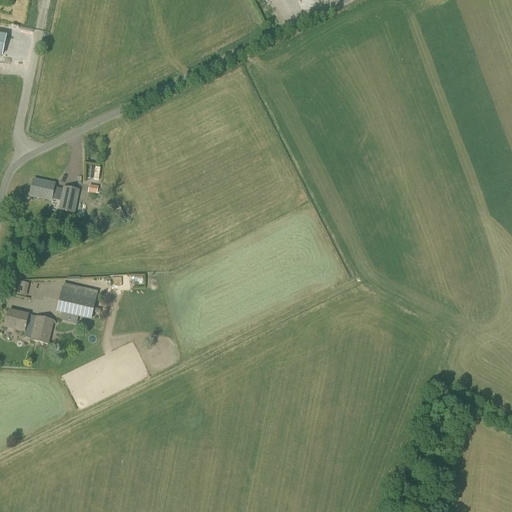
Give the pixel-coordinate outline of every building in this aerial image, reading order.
[(55,185),(34,180),(30,197),(52,201),(52,200),(60,202),(58,211),(75,215),(80,191),(63,187),(63,190),(54,188),(55,185)] [(88,193),(97,195),(98,187),(89,185),(88,193)] [(110,213),(115,222),(124,218),(120,208),(110,213)] [(94,228),(90,233),(95,236),(99,231),(94,228)] [(95,302),(61,294),(56,313),(62,314),(61,321),(77,324),(78,318),(91,321),(95,302)] [(30,341),(31,341),(37,317),(36,317),(29,315),(9,310),(5,328),(25,333),(26,338),(30,341)] [(37,317),(31,341),(49,346),(54,321),(37,317)]
